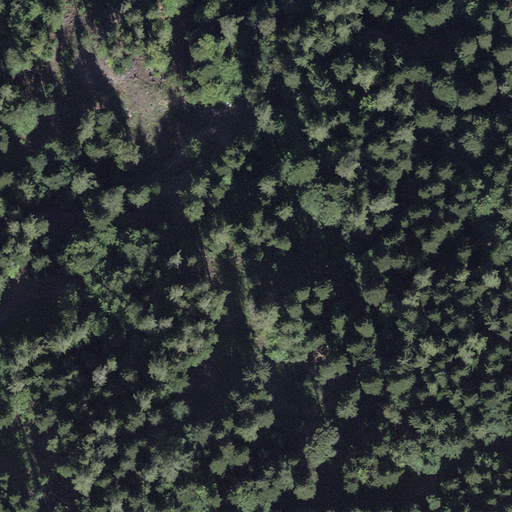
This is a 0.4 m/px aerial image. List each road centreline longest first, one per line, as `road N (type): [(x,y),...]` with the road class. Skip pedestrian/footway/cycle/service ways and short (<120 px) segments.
road 1 (track): [(0,326),(39,291),(63,289),(112,252),(225,137),(218,129),(203,132),(153,178),(89,215),(60,219),(0,203)]
road 2 (track): [(286,511),(409,497),(461,463),(511,447)]
